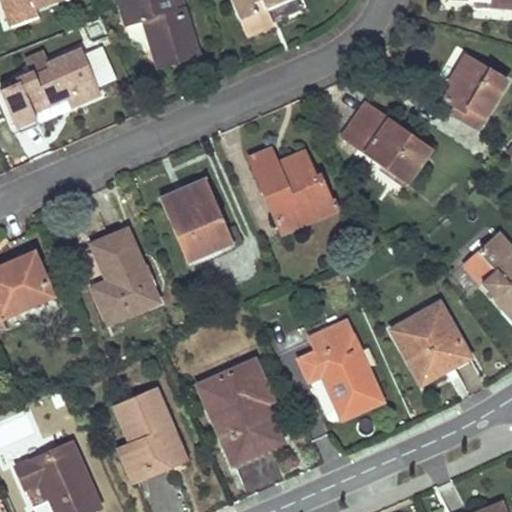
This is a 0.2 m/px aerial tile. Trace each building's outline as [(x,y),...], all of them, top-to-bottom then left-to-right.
[(0,0),(0,9),(3,20),(33,10),(60,0),(0,0)] [(109,0),(111,7),(115,6),(125,39),(138,44),(141,53),(147,52),(153,71),(197,58),(181,8),(170,11),(167,0),(109,0)] [(227,0),(243,36),(271,24),(265,11),(290,0),(227,0)] [(511,0),(486,0),(486,7),(511,8),(511,0)] [(7,28),(36,18),(33,10),(3,20),(7,28)] [(14,80),(15,81),(15,82),(0,88),(0,96),(14,129),(35,121),(34,117),(70,102),(72,107),(99,96),(80,51),(46,65),(48,70),(33,77),(32,72),(14,80)] [(446,99),(460,108),(474,117),(470,123),(477,128),(507,82),(467,55),(456,71),(462,74),(446,99)] [(366,104),(341,137),(403,183),(427,150),(366,104)] [(15,141),(40,131),(35,121),(14,129),(11,131),(15,141)] [(302,153),(283,161),(286,167),(278,171),(270,152),(247,162),(279,234),(336,209),(332,200),(329,201),(318,176),(313,178),(302,153)] [(175,198),(174,195),(173,192),(158,199),(182,254),(195,249),(198,256),(231,241),(203,178),(181,188),(184,194),(175,198)] [(90,245),(106,281),(90,288),(106,324),(157,302),(125,229),(90,245)] [(511,252),(510,250),(498,236),(478,254),(495,273),(482,284),(511,317),(511,252)] [(0,316),(51,295),(32,252),(0,266),(0,316)] [(0,325),(2,330),(56,307),(51,295),(0,316),(0,325)] [(409,364),(415,361),(422,374),(446,361),(449,367),(468,357),(440,304),(390,331),(409,364)] [(314,352),(297,359),(326,421),(332,421),(379,401),(344,321),(308,337),(314,352)] [(262,403),(270,399),(253,360),(195,386),(230,463),(270,446),(257,418),(267,414),(262,403)] [(154,389),(114,406),(129,442),(117,448),(132,482),(171,465),(157,434),(171,428),(154,389)] [(157,434),(171,465),(185,459),(171,428),(157,434)] [(14,468),(22,487),(34,482),(47,511),(85,511),(97,507),(69,444),(14,468)] [(47,511),(34,482),(22,487),(32,511),(47,511)]
